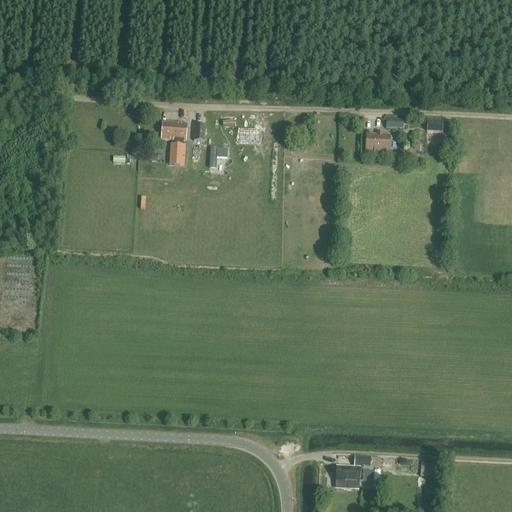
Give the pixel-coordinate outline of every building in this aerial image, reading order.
[(386,119),(386,129),(403,130),(403,120),(386,119)] [(427,121),(426,132),(442,133),(443,122),(427,121)] [(161,140),(175,141),(173,166),(184,167),(185,146),(183,146),(183,142),(186,142),(187,124),(162,123),(161,140)] [(194,125),(193,142),(204,142),(205,125),(194,125)] [(365,153),(390,153),(390,135),(366,134),(365,153)] [(335,481),(338,481),(337,486),(351,487),(351,482),(359,482),(359,468),(370,469),(371,458),(354,457),(353,468),(336,467),(335,481)] [(421,476),(431,476),(431,465),(421,465),(421,476)]
